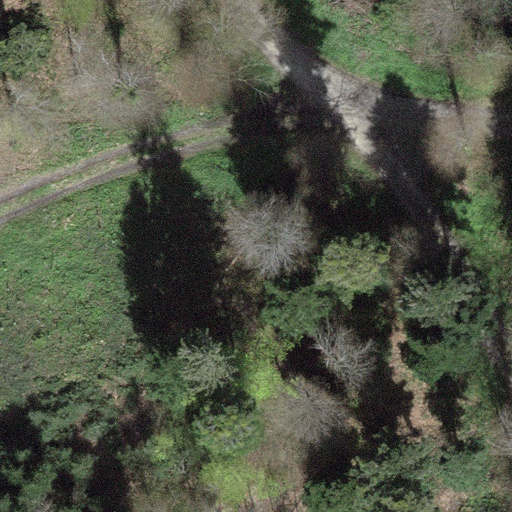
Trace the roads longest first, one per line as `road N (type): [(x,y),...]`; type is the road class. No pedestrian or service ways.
road 1 (track): [(511,123),(367,121),(0,244)]
road 2 (track): [(226,0),(367,121),(511,383)]
